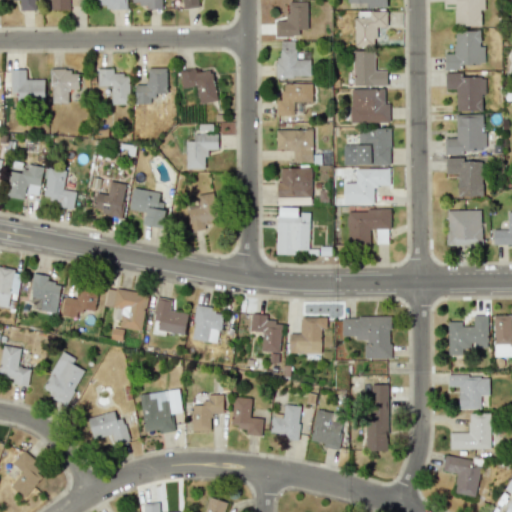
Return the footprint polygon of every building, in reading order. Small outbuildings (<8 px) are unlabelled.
[(19,0),(19,10),(36,10),(35,0),(19,0)] [(50,0),(51,10),(71,9),(71,6),(82,5),(82,0),(50,0)] [(125,8),(124,0),(97,0),(97,7),(125,8)] [(131,0),(132,2),(139,2),(139,8),(161,8),(161,0),(131,0)] [(181,0),(182,8),(199,7),(198,0),(181,0)] [(481,25),(481,10),(484,10),(484,0),(442,0),(443,4),(454,4),(455,26),(481,25)] [(275,21),(275,36),(299,36),(299,29),(308,29),(307,1),(287,2),(287,21),(275,21)] [(355,45),(375,45),(375,27),(386,27),(386,11),(354,11),(355,45)] [(454,31),(454,53),(444,53),(444,67),(482,65),(481,30),(454,31)] [(309,59),(295,59),(295,41),(277,41),(278,77),(309,76),(309,59)] [(374,51),(352,50),(352,85),(386,85),(386,70),(374,70),(374,51)] [(166,94),(166,67),(146,68),(147,84),(134,84),(135,103),(150,103),(150,94),(166,94)] [(44,100),(43,79),(25,79),(25,68),(9,68),(10,93),(16,93),(16,101),(44,100)] [(129,103),(128,73),(113,73),(113,68),(97,68),(97,86),(110,86),(111,103),(129,103)] [(179,70),(182,88),(195,86),(198,103),(216,100),(211,69),(196,72),(195,68),(179,70)] [(78,89),(78,70),(50,70),(51,103),(67,103),(67,89),(78,89)] [(481,110),(481,95),(485,95),(484,75),(444,75),(445,89),(455,89),(456,111),(481,110)] [(311,83),(283,83),(284,100),(275,100),(275,116),(296,115),(296,103),(312,103),(311,83)] [(389,122),(388,103),(384,103),(384,88),(349,88),(350,123),(389,122)] [(444,138),(444,153),(484,152),(483,115),(455,115),(456,138),(444,138)] [(343,144),(343,164),(390,164),(391,128),(358,128),(357,144),(343,144)] [(312,161),(311,129),(275,130),(276,149),(292,148),(292,162),(312,161)] [(185,141),(186,168),(206,168),(205,149),(217,149),(217,133),(193,134),(193,141),(185,141)] [(458,196),(483,196),(483,159),(446,159),(446,173),(457,173),(458,196)] [(40,186),(42,166),(27,164),(26,172),(9,169),(5,197),(24,199),(26,184),(40,186)] [(310,167),(279,168),(279,181),(276,181),(277,205),(311,204),(310,167)] [(355,168),(355,182),(342,183),(343,204),(374,203),(373,185),(390,185),(390,168),(355,168)] [(73,208),(75,191),(63,189),(65,171),(47,169),(43,197),(58,199),(57,206),(73,208)] [(93,211),(120,216),(126,183),(110,180),(107,194),(97,192),(93,211)] [(129,209),(145,212),(143,224),(162,227),(167,192),(132,187),(129,209)] [(197,193),(198,207),(188,207),(189,230),(215,229),(214,193),(197,193)] [(308,250),(309,213),(297,213),(297,207),(278,206),(276,254),(295,254),(295,249),(308,250)] [(369,245),(369,229),(376,229),(376,243),(389,243),(388,209),(346,211),(347,246),(369,245)] [(446,244),(481,245),(481,210),(446,209),(446,244)] [(511,211),(507,212),(507,229),(492,229),(492,244),(511,243),(511,211)] [(0,304),(7,305),(9,293),(17,294),(20,272),(0,268),(0,304)] [(59,280),(33,278),(30,309),(56,312),(59,280)] [(77,318),(79,308),(94,311),(98,291),(78,287),(76,298),(64,296),(61,315),(77,318)] [(104,306),(117,308),(115,327),(142,330),(146,293),(106,288),(104,306)] [(191,339),(218,342),(222,310),(195,307),(191,339)] [(249,331),(262,332),(260,351),(279,353),(281,322),(267,321),(267,314),(251,313),(249,331)] [(447,321),(448,356),(460,356),(459,348),(487,347),(487,314),(472,315),(473,326),(461,326),(461,321),(447,321)] [(493,315),(493,356),(511,355),(511,333),(511,315),(493,315)] [(321,353),(321,328),(325,328),(325,317),(300,316),(300,333),(288,333),(288,353),(321,353)] [(364,358),(390,358),(390,316),(341,317),(341,336),(355,336),(355,340),(364,339),(364,358)] [(0,358),(0,374),(13,377),(12,383),(27,386),(30,369),(17,366),(20,348),(2,345),(0,358)] [(41,391),(67,404),(84,369),(72,363),(75,358),(61,351),(41,391)] [(488,395),(488,376),(448,375),(448,386),(459,386),(458,408),(480,408),(480,395),(488,395)] [(387,384),(366,384),(368,450),(388,449),(387,384)] [(182,412),(178,388),(139,394),(144,433),(173,429),(171,414),(182,412)] [(223,413),(223,394),(207,394),(208,403),(191,403),(191,431),(211,430),(210,413),(223,413)] [(231,426),(245,427),(245,434),(261,435),(262,418),(250,417),(251,398),(232,397),(231,426)] [(271,416),(269,432),(284,434),(284,439),(296,440),(301,406),(284,404),(282,418),(271,416)] [(338,449),(341,412),(314,409),(311,441),(322,442),(322,448),(338,449)] [(112,434),(114,444),(129,440),(123,417),(116,419),(114,411),(87,417),(93,439),(112,434)] [(448,449),(490,448),(489,413),(468,414),(468,432),(448,432),(448,449)] [(9,485),(23,498),(45,473),(22,451),(12,462),(22,472),(9,485)] [(453,492),(474,496),(481,462),(445,455),(441,470),(457,474),(453,492)] [(224,511),(227,502),(208,496),(203,511),(224,511)] [(178,511),(166,511),(158,511),(158,502),(143,503),(143,511),(178,511)]
